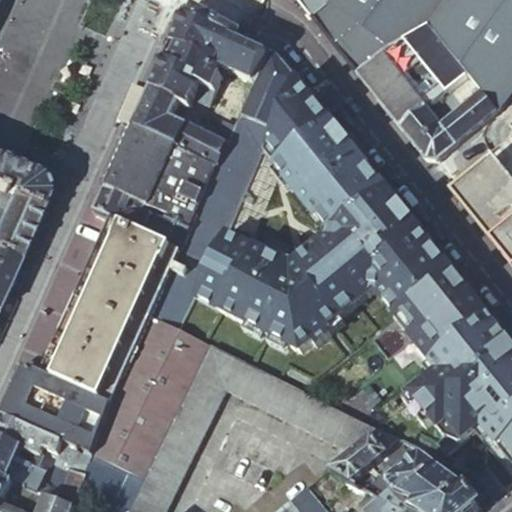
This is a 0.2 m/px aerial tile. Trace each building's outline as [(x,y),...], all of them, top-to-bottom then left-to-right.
[(294,0),(311,20),(327,8),(332,0),(294,0)] [(511,0),(332,0),(327,8),(311,20),(356,76),(387,54),(428,28),(498,115),(511,94),(511,0)] [(195,11),(190,21),(240,44),(242,38),(195,11)] [(190,21),(184,18),(179,30),(171,47),(176,49),(170,65),(164,62),(159,74),(150,93),(179,107),(190,112),(200,88),(216,96),(226,74),(253,86),(270,58),(240,44),(190,21)] [(442,161),(498,115),(428,28),(387,54),(356,76),(427,164),(437,165),(442,161)] [(176,49),(171,47),(166,59),(164,62),(170,65),(176,49)] [(275,56),(272,54),(270,58),(253,86),(240,119),(275,133),(297,84),(297,83),(291,76),(275,56)] [(369,302),(376,295),(382,291),(401,317),(450,276),(297,84),(275,133),(240,119),(236,128),(218,170),(193,230),(182,255),(180,254),(151,320),(181,335),(195,303),(198,296),(224,310),(221,317),(248,330),(266,339),(273,342),(291,351),(302,357),(313,347),(317,351),(331,339),(328,335),(341,324),(337,319),(364,296),(369,302)] [(218,170),(236,128),(224,124),(217,142),(172,122),(179,107),(150,93),(147,99),(138,120),(134,130),(218,170)] [(106,191),(193,230),(218,170),(134,130),(120,160),(106,191)] [(511,198),(511,168),(501,155),(460,189),(485,220),(511,198)] [(0,165),(0,197),(39,215),(45,201),(39,182),(0,165)] [(180,254),(182,255),(193,230),(106,191),(102,200),(95,215),(112,223),(122,228),(180,254)] [(39,215),(0,197),(0,260),(16,268),(21,255),(35,223),(39,215)] [(54,382),(122,228),(112,223),(106,235),(43,377),(54,382)] [(151,320),(180,254),(122,228),(54,382),(113,408),(93,460),(127,476),(146,484),(211,350),(206,348),(181,335),(151,320)] [(16,268),(0,260),(0,303),(1,302),(16,268)] [(471,427),(511,462),(511,348),(450,276),(401,317),(396,321),(423,354),(417,360),(423,365),(394,387),(429,430),(440,420),(456,439),(471,427)] [(382,291),(376,295),(396,321),(401,317),(382,291)] [(195,303),(221,317),(224,310),(198,296),(195,303)] [(328,335),(331,339),(344,328),(341,324),(328,335)] [(266,339),(248,330),(245,337),(263,346),(266,339)] [(291,351),(273,342),(269,349),(287,358),(291,351)] [(211,350),(146,484),(141,495),(132,490),(121,511),(167,511),(226,393),(350,455),(378,433),(340,414),(305,397),(211,350)] [(43,377),(25,369),(20,378),(5,412),(23,420),(27,413),(21,410),(31,390),(36,392),(43,377)] [(23,420),(5,412),(2,419),(93,460),(113,408),(54,382),(43,377),(36,392),(31,390),(21,410),(27,413),(23,420)] [(93,460),(2,419),(0,423),(0,440),(24,453),(38,459),(87,479),(81,495),(111,509),(123,483),(91,468),(93,460)] [(378,433),(350,455),(330,471),(352,484),(391,453),(396,458),(393,461),(396,465),(415,451),(401,444),(379,433),(378,433)] [(24,453),(0,440),(0,477),(15,485),(39,496),(44,499),(46,500),(75,510),(81,495),(87,479),(38,459),(31,473),(18,468),(24,453)] [(127,476),(93,460),(91,468),(123,483),(127,476)] [(481,511),(464,492),(425,463),(379,499),(401,511),(481,511)] [(0,511),(2,511),(15,485),(0,477),(0,511)] [(15,485),(2,511),(74,511),(75,510),(46,500),(44,499),(39,496),(15,485)] [(401,511),(379,499),(376,498),(365,509),(367,511),(401,511)]
